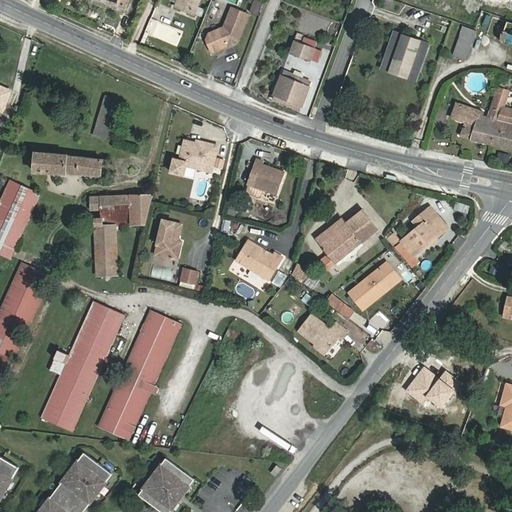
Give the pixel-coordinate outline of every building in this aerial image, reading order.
[(127,0),(97,0),(125,9),(127,0)] [(178,0),(176,7),(194,15),(199,0),(178,0)] [(252,0),(248,12),(258,15),(263,3),(255,0),(252,0)] [(251,15),(233,7),(224,28),(210,33),(207,40),(213,53),(239,42),(251,15)] [(508,21),(495,17),(489,37),(501,41),(508,21)] [(511,44),(511,22),(508,21),(501,41),(511,44)] [(477,31),(464,27),(454,55),(467,60),(477,31)] [(393,66),(418,75),(429,44),(395,32),(391,43),(400,46),(393,66)] [(297,34),(290,53),(311,60),(315,48),(314,48),(317,41),(305,37),(306,36),(297,34)] [(391,43),(382,68),(416,79),(418,75),(393,66),(400,46),(391,43)] [(284,71),(274,95),(303,106),(312,82),(303,78),(304,74),(295,70),(293,74),(284,71)] [(0,110),(3,112),(11,91),(0,86),(0,110)] [(497,121),(491,144),(511,149),(511,109),(504,108),(509,91),(499,88),(489,118),(497,121)] [(118,101),(107,97),(95,135),(106,139),(118,101)] [(471,139),(491,144),(497,121),(489,118),(483,116),(484,113),(457,104),(452,118),(466,122),(462,136),(471,139)] [(185,140),(180,160),(175,159),(171,172),(184,175),(187,166),(212,172),(219,146),(197,141),(197,143),(185,140)] [(103,159),(84,157),(69,155),(34,153),(33,156),(37,157),(35,172),(68,174),(101,177),(103,159)] [(257,159),(248,185),(277,195),(285,173),(262,164),(263,161),(257,159)] [(11,181),(0,204),(0,253),(10,258),(26,224),(39,194),(11,181)] [(131,225),(147,224),(153,195),(130,195),(118,196),(101,197),(92,198),(92,210),(102,210),(102,218),(96,218),(96,226),(98,276),(118,275),(116,226),(131,225)] [(466,213),(468,206),(454,202),(452,210),(466,213)] [(413,221),(418,228),(402,242),(414,257),(428,245),(427,243),(441,231),(430,218),(436,213),(431,206),(413,221)] [(336,264),(379,230),(364,211),(327,238),(324,234),(316,240),(328,254),(336,264)] [(238,235),(241,224),(223,219),(220,230),(238,235)] [(164,221),(156,255),(178,260),(182,242),(178,241),(182,225),(164,221)] [(394,234),(388,239),(392,244),(398,238),(394,234)] [(249,241),(237,261),(269,280),(283,258),(276,253),(274,256),(249,241)] [(336,264),(328,254),(320,260),(329,270),(336,264)] [(0,388),(51,277),(22,264),(0,311),(0,388)] [(298,264),(293,274),(304,284),(305,283),(312,289),(319,281),(298,264)] [(380,291),(395,279),(384,265),(350,292),(360,306),(366,301),(370,305),(383,295),(380,291)] [(491,266),(489,273),(497,275),(499,268),(491,266)] [(196,283),(199,272),(184,269),(182,280),(196,283)] [(277,270),(270,281),(280,287),(287,276),(277,270)] [(280,289),(287,294),(295,281),(288,277),(280,289)] [(308,293),(302,300),(310,306),(316,299),(308,293)] [(333,295),(328,302),(349,318),(354,311),(333,295)] [(95,301),(73,350),(71,356),(62,376),(42,418),(72,432),(106,356),(125,314),(95,301)] [(99,427),(129,440),(136,425),(181,323),(152,310),(99,427)] [(311,314),(299,330),(316,344),(313,347),(324,356),(339,338),(342,341),(348,333),(336,323),(331,329),(311,314)] [(62,376),(71,356),(59,350),(50,370),(62,376)] [(114,367),(116,360),(107,357),(104,364),(114,367)] [(511,385),(508,385),(502,404),(508,406),(503,426),(511,428),(511,385)] [(85,453),(39,511),(83,511),(112,474),(85,453)] [(0,456),(0,500),(19,468),(0,456)] [(167,458),(139,495),(161,511),(170,511),(195,479),(167,458)] [(277,465),(271,473),(275,476),(281,468),(277,465)] [(198,499),(206,503),(212,492),(204,488),(198,499)]
